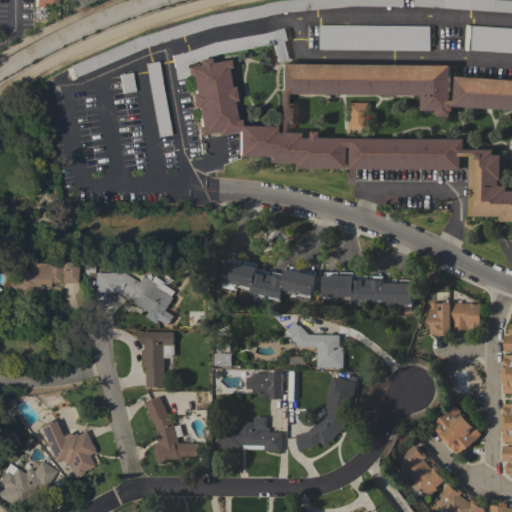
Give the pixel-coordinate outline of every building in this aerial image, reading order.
[(208,15),(281,0),(404,0),(404,6),(355,6),(282,13),(211,27),(142,48),(74,77),(69,65),(137,36),(208,15)] [(511,12),(414,6),(414,0),(511,0),(511,12)] [(430,26),(429,50),(318,49),(318,25),(430,26)] [(511,27),(511,52),(471,50),(472,25),(511,27)] [(274,126),(274,132),(278,132),(279,63),(451,66),(450,100),(454,100),(456,76),(511,80),(511,222),(501,222),(501,216),(471,216),(471,156),(462,156),(462,169),(351,169),(351,147),(348,147),(347,168),(299,168),(299,163),(268,163),(268,156),(237,156),(237,132),(216,136),(215,132),(197,135),(195,127),(199,126),(196,108),(192,108),(189,94),(193,93),(190,75),(188,76),(188,77),(176,80),(171,55),(182,53),(213,42),(259,34),(284,28),(287,40),(284,41),(288,59),(276,62),(272,43),(259,46),(216,54),(208,58),(209,63),(227,59),(229,68),(225,68),(229,87),(232,86),(235,101),(231,101),(234,120),(238,119),(240,126),(274,126)] [(170,135),(157,137),(144,63),(157,61),(170,135)] [(134,90),(121,93),(118,75),(131,72),(134,90)] [(240,260),(240,264),(243,265),(244,261),(257,264),(256,269),(269,271),(268,275),(271,275),(272,272),(283,275),(284,269),(286,270),(287,265),(315,272),(310,298),(281,291),(279,301),(250,295),(251,290),(222,283),(228,257),(240,260)] [(27,263),(59,263),(59,262),(74,262),(74,283),(48,282),(48,287),(32,286),(21,295),(15,288),(12,291),(1,278),(18,264),(27,275),(27,263)] [(345,299),(323,298),(323,296),(322,296),(322,276),(324,276),(324,272),(337,272),(337,276),(340,276),(340,272),(353,272),(353,276),(367,276),(367,280),(370,280),(370,276),(383,276),(383,279),(396,280),(396,284),(400,284),(400,279),(413,279),(413,307),(382,306),(382,303),(345,302),(345,299)] [(93,292),(93,273),(121,273),(136,282),(140,276),(173,297),(165,310),(173,316),(167,325),(159,320),(156,324),(145,316),(148,311),(127,298),(126,300),(115,292),(93,292)] [(451,303),(451,297),(457,297),(457,303),(480,303),(479,330),(468,330),(468,335),(452,335),(452,323),(449,323),(449,335),(435,335),(435,334),(430,334),(430,325),(429,325),(429,302),(451,303)] [(340,335),(340,347),(344,347),(344,368),(317,367),(318,347),(299,346),(289,336),(290,335),(286,331),(295,322),(299,326),(300,325),(309,334),(340,335)] [(511,395),(511,393),(504,393),(504,388),(502,388),(503,359),(504,359),(504,355),(511,355),(511,351),(503,351),(503,335),(509,335),(509,323),(511,323),(511,395)] [(174,332),(173,344),(175,344),(174,355),(171,358),(164,357),(164,387),(146,387),(146,367),(144,367),(144,360),(142,360),(142,351),(144,351),(144,344),(140,344),(140,331),(174,332)] [(282,400),(266,399),(266,394),(252,394),(252,389),(246,389),(246,377),(252,377),(252,373),(268,373),(268,372),(282,372),(282,400)] [(348,420),(350,422),(325,447),(320,441),(315,446),(298,450),(296,440),(295,435),(307,432),(327,412),(325,411),(327,400),(326,400),(333,376),(357,383),(352,404),(348,420)] [(174,426),(180,424),(183,435),(177,437),(178,443),(198,443),(198,456),(181,456),(181,459),(171,459),(158,462),(154,445),(158,444),(155,433),(158,433),(155,422),(153,423),(144,402),(159,396),(167,414),(171,412),(174,426)] [(437,421),(436,420),(453,404),(481,434),(464,450),(463,449),(457,455),(450,447),(449,448),(433,430),(434,429),(431,426),(437,421)] [(511,473),(506,473),(507,462),(502,462),(502,446),(511,446),(511,442),(503,442),(503,437),(501,437),(502,409),(503,409),(503,404),(511,404),(511,473)] [(242,445),(242,449),(221,449),(221,428),(240,429),(240,422),(254,422),(254,417),(267,418),(266,428),(269,428),(269,432),(282,432),(281,451),(264,450),(264,446),(242,445)] [(38,428),(42,426),(41,424),(41,422),(47,419),(49,423),(53,421),(60,436),(69,432),(70,435),(74,433),(75,436),(83,431),(90,445),(91,445),(93,449),(92,450),(93,452),(87,455),(92,466),(82,471),(83,473),(81,474),(80,475),(77,477),(76,476),(74,477),(67,463),(64,465),(61,458),(54,462),(38,428)] [(440,470),(437,473),(443,480),(434,488),(435,489),(427,497),(419,488),(414,492),(408,486),(413,482),(394,459),(403,451),(404,453),(413,445),(419,452),(422,449),(440,470)] [(0,489),(1,488),(0,487),(0,478),(3,474),(1,472),(7,463),(23,474),(26,468),(32,472),(34,470),(33,469),(39,460),(56,471),(43,490),(38,487),(35,491),(37,492),(32,498),(31,498),(22,511),(0,498),(0,489)] [(479,501),(476,505),(484,510),(482,511),(446,511),(432,502),(438,492),(440,494),(447,484),(454,489),(456,486),(479,501)] [(511,502),(511,511),(490,511),(490,505),(499,505),(499,502),(511,502)]
